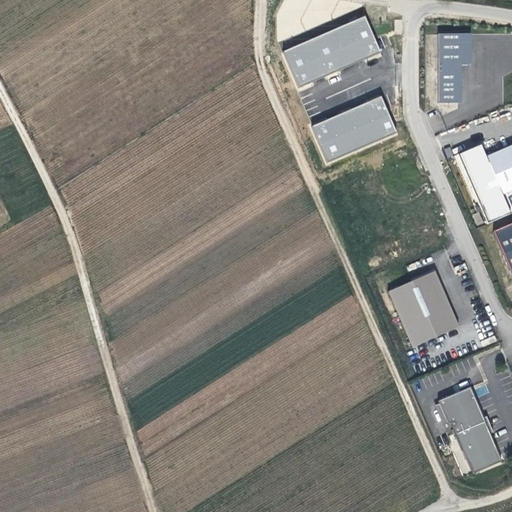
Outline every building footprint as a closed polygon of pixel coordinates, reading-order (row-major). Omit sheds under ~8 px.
[(364,16),(283,51),(299,88),(380,52),(364,16)] [(471,33),(438,33),(439,102),(462,102),(462,65),(471,65),(471,33)] [(382,96),(312,126),(328,163),(398,133),(382,96)] [(511,145),(488,156),(504,194),(511,190),(511,145)] [(457,155),(486,224),(509,214),(479,146),(457,155)] [(511,223),(493,232),(511,276),(511,223)] [(436,272),(388,292),(412,347),(460,327),(436,272)] [(473,401),(469,390),(440,402),(455,437),(486,423),(476,400),(473,401)]
